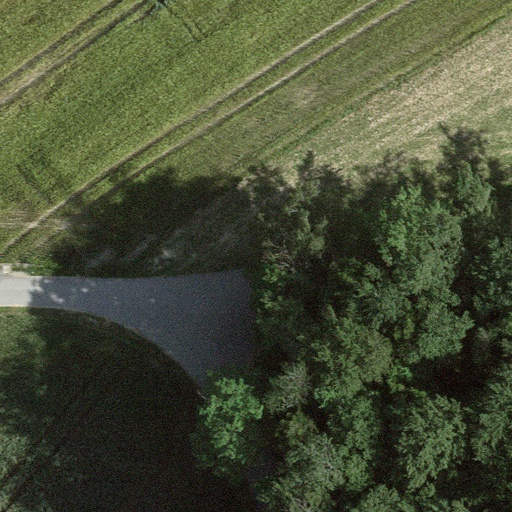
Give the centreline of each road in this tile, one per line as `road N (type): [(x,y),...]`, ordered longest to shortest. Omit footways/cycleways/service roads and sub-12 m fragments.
road 1 (unclassified): [(0,291),(65,290),(163,321),(216,369),(275,511)]
road 2 (track): [(511,220),(383,226),(163,321)]
